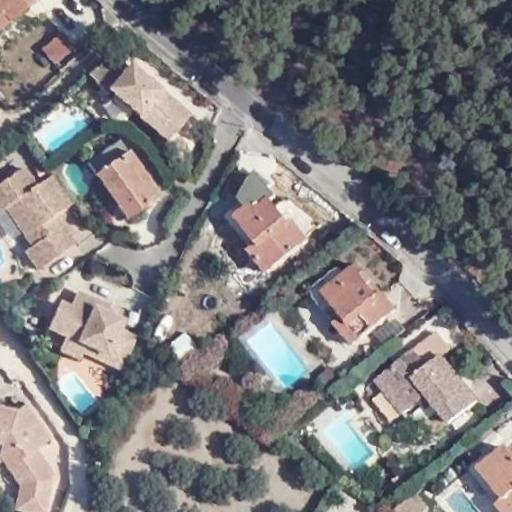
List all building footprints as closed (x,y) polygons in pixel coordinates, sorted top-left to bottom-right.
[(0,0),(0,30),(34,0),(0,0)] [(69,21),(79,39),(104,24),(94,7),(69,21)] [(75,47),(61,31),(40,49),(54,64),(75,47)] [(190,114),(130,65),(128,67),(115,52),(88,75),(106,95),(110,92),(168,141),(190,114)] [(126,220),(160,196),(120,141),(86,165),(126,220)] [(58,215),(72,205),(51,176),(37,185),(25,168),(0,184),(0,211),(5,209),(31,247),(24,252),(37,271),(38,272),(77,244),(58,215)] [(256,244),(247,251),(266,275),(308,241),(294,223),(291,225),(270,198),(257,210),(251,203),(234,217),(256,244)] [(366,284),(371,280),(357,264),(343,275),(337,268),(315,285),(341,317),(333,325),(352,347),(396,310),(381,293),(377,296),(366,284)] [(381,293),(371,280),(366,284),(377,296),(381,293)] [(122,330),(126,321),(120,318),(123,312),(76,291),(70,307),(59,303),(47,330),(65,337),(59,351),(78,360),(81,352),(123,371),(138,337),(122,330)] [(186,333),(168,346),(179,361),(197,348),(186,333)] [(440,386),(427,370),(413,352),(376,381),(402,416),(427,397),(440,386)] [(442,357),(427,370),(440,386),(427,397),(438,411),(468,388),(442,357)] [(318,376),(323,382),(335,372),(331,366),(318,376)] [(330,390),(343,380),(335,372),(323,382),(330,390)] [(479,401),(468,388),(438,411),(424,422),(434,435),(448,424),(448,425),(450,424),(456,431),(469,420),(464,413),(479,401)] [(18,410),(17,410),(0,406),(0,456),(19,484),(15,508),(33,511),(44,511),(51,475),(48,477),(30,450),(34,447),(49,436),(27,404),(18,410)] [(511,511),(511,454),(505,446),(477,470),(502,500),(495,506),(500,511),(511,511)] [(34,447),(30,450),(48,477),(51,475),(52,474),(34,447)] [(399,490),(406,484),(398,475),(392,481),(399,490)] [(394,511),(427,511),(429,511),(419,499),(409,506),(405,501),(393,511),(394,511)]
